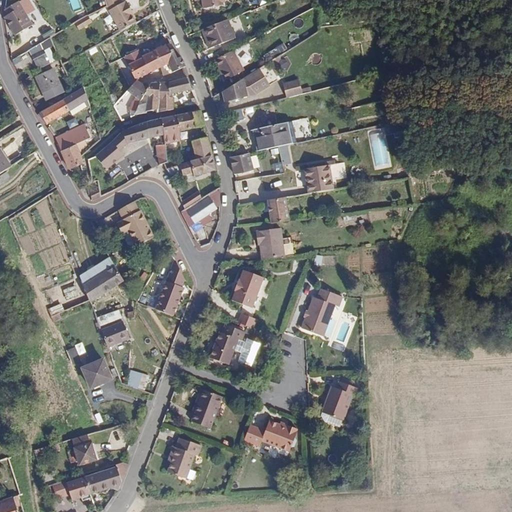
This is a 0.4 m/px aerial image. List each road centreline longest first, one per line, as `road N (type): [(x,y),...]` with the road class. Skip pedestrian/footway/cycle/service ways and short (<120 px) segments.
road 1 (residential): [(206,282),(155,188),(97,210),(77,205),(0,50)]
road 2 (residential): [(164,0),(208,109),(227,185),(227,215),(206,282)]
road 3 (residential): [(173,364),(289,402),(293,354)]
road 4 (residential): [(112,511),(127,494),(173,364)]
